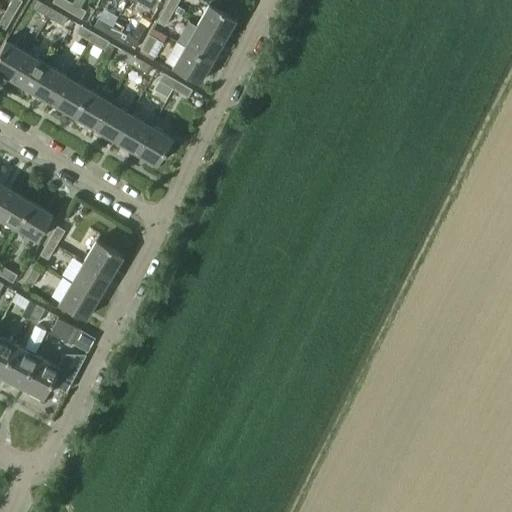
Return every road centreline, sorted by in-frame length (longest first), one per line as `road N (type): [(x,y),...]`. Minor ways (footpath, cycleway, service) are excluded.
road 1 (residential): [(160,224),(36,473)]
road 2 (residential): [(269,0),(160,224)]
road 3 (residential): [(160,224),(0,129)]
